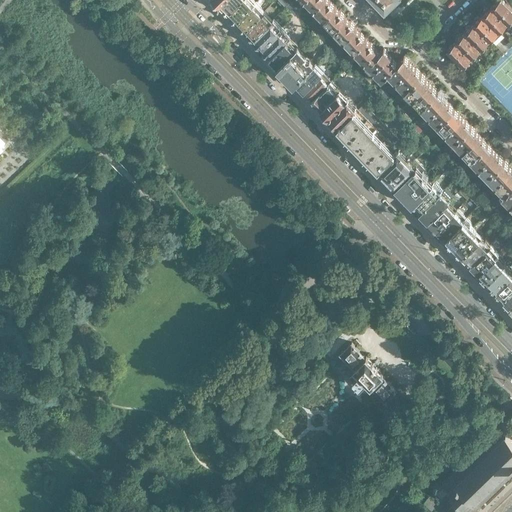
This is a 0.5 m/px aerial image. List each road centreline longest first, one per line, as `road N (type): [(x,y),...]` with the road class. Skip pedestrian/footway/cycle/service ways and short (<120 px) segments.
road 1 (secondary): [(165,18),(459,316),(511,381)]
road 2 (secondary): [(511,340),(183,0)]
road 3 (residential): [(418,41),(511,139)]
